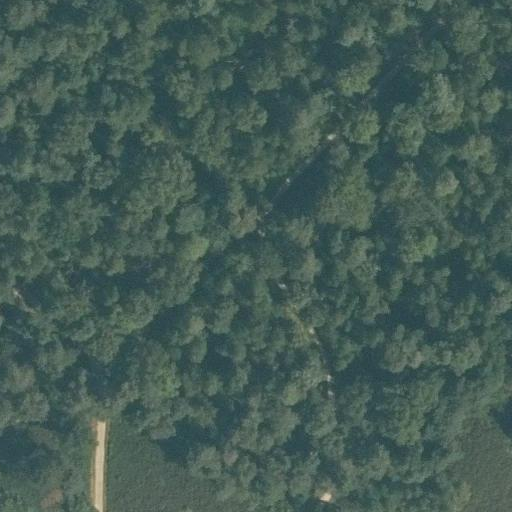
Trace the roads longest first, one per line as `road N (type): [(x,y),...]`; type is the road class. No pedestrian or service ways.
road 1 (track): [(437,0),(250,212)]
road 2 (track): [(250,212),(121,357)]
